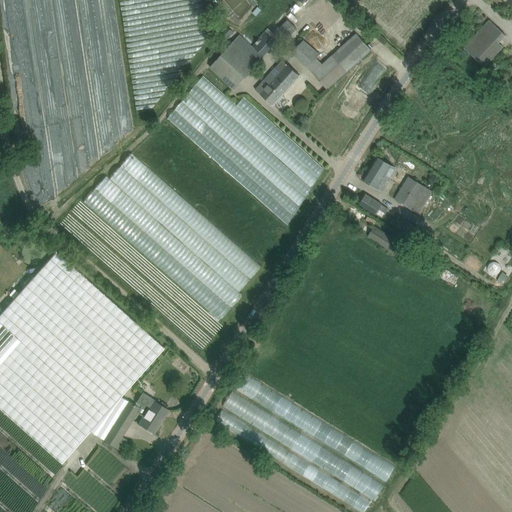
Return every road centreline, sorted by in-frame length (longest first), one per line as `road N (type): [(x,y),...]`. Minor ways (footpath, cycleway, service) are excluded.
road 1 (tertiary): [(129,511),(371,128),(466,0)]
road 2 (unknown): [(217,374),(32,203),(13,150),(0,28)]
